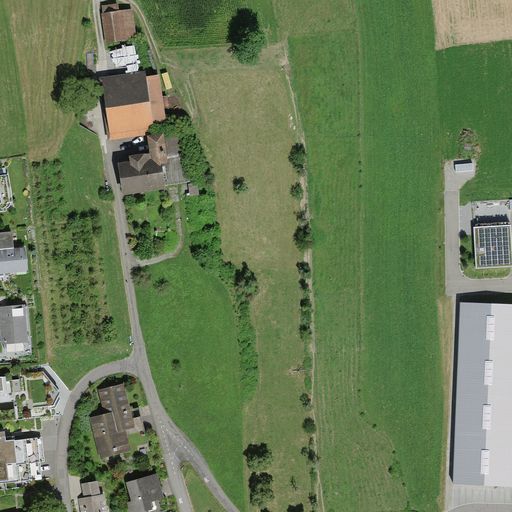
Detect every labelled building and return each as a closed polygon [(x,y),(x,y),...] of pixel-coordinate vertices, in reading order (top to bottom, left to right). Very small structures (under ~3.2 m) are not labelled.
[(104,10),(108,41),(132,38),(128,7),(104,10)] [(99,79),(108,142),(155,135),(154,132),(167,131),(160,78),(147,79),(146,73),(99,79)] [(118,167),(122,199),(165,193),(162,167),(167,166),(166,156),(163,137),(148,139),(150,157),(129,160),(130,165),(118,167)] [(473,163),(456,164),(456,172),(473,171),(473,163)] [(0,175),(0,211),(6,211),(6,208),(8,207),(10,206),(10,203),(10,202),(13,202),(9,174),(0,175)] [(509,227),(475,229),(478,267),(511,265),(509,227)] [(0,233),(0,249),(13,248),(12,232),(0,233)] [(0,273),(27,272),(25,247),(13,248),(0,249),(0,273)] [(511,305),(460,303),(454,484),(511,486),(511,305)] [(0,307),(0,317),(2,344),(28,342),(25,305),(0,307)] [(42,371),(26,373),(31,409),(53,406),(61,392),(42,371)] [(0,394),(8,393),(7,376),(0,376),(0,394)] [(91,416),(102,456),(127,450),(121,425),(130,422),(120,383),(100,388),(106,412),(91,416)] [(0,481),(41,477),(39,461),(44,460),(41,437),(16,440),(15,436),(7,437),(6,432),(0,432),(0,437),(0,439),(0,438),(0,481)] [(123,479),(131,511),(161,504),(153,472),(123,479)] [(82,511),(105,511),(102,491),(96,491),(94,478),(83,480),(85,493),(80,494),(82,511)]
